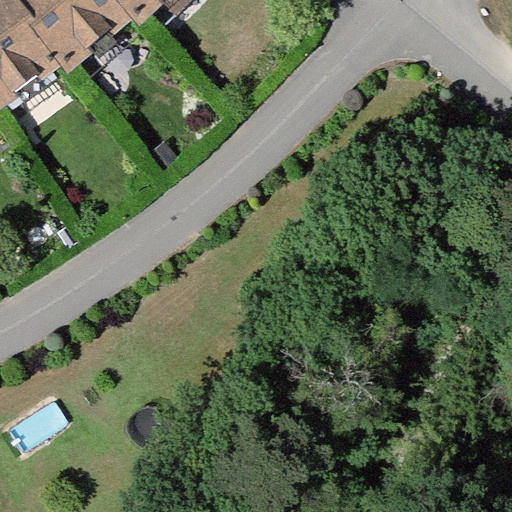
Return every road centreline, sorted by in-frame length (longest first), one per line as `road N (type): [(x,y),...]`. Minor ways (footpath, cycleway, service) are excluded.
road 1 (residential): [(422,2),(160,238),(0,338)]
road 2 (track): [(511,278),(458,330),(380,511)]
